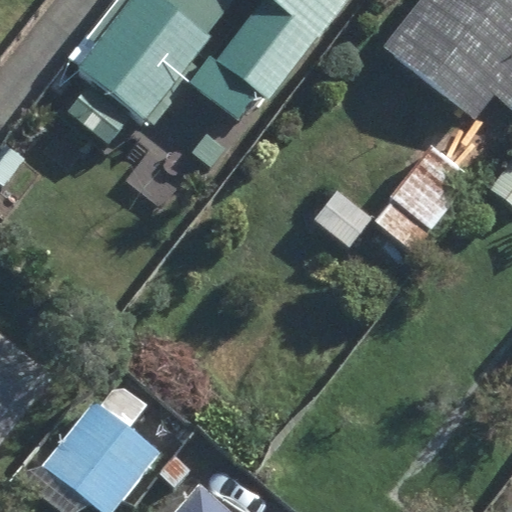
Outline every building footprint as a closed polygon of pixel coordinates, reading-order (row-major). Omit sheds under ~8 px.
[(136,0),(81,71),(145,122),(210,38),(162,0),(136,0)] [(251,0),(261,7),(211,73),(263,113),(349,0),(251,0)] [(511,0),(424,0),(376,62),(464,131),(483,108),(509,128),(511,123),(511,0)] [(205,171),(163,135),(125,180),(168,216),(205,171)] [(367,232),(406,263),(463,190),(424,160),(367,232)] [(482,200),(511,222),(511,176),(504,170),(482,200)] [(307,229),(342,258),(365,230),(330,202),(307,229)] [(352,271),(381,294),(400,271),(370,248),(352,271)] [(0,451),(53,383),(0,342),(0,451)] [(34,478),(77,511),(112,511),(149,466),(84,415),(34,478)] [(202,511),(188,499),(176,511),(202,511)]
